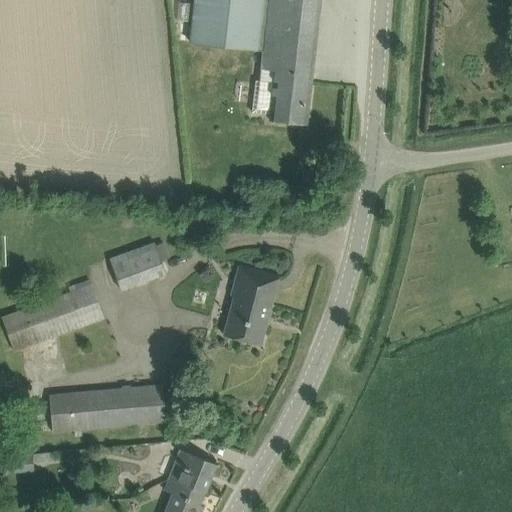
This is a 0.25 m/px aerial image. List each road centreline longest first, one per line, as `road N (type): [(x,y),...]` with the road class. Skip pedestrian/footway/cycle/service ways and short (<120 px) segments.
road 1 (tertiary): [(235,511),(286,425),(350,276),(371,158)]
road 2 (tertiary): [(371,158),(383,0)]
road 3 (unclassified): [(371,158),(408,162),(511,146)]
